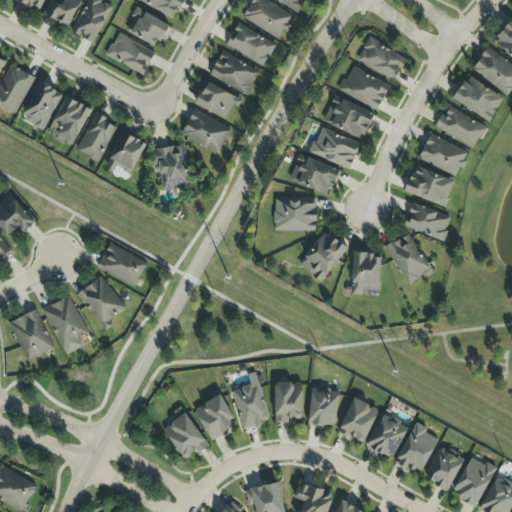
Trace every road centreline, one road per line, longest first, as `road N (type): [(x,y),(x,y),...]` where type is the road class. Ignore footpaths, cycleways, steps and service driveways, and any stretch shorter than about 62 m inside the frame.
road 1 (tertiary): [(64,511),(350,0)]
road 2 (residential): [(364,211),(439,54),(489,0)]
road 3 (residential): [(189,495),(55,419),(0,400)]
road 4 (residential): [(0,425),(166,511)]
road 5 (residential): [(153,113),(0,27)]
road 6 (residential): [(416,511),(338,466),(271,451)]
road 7 (residential): [(216,0),(153,113)]
